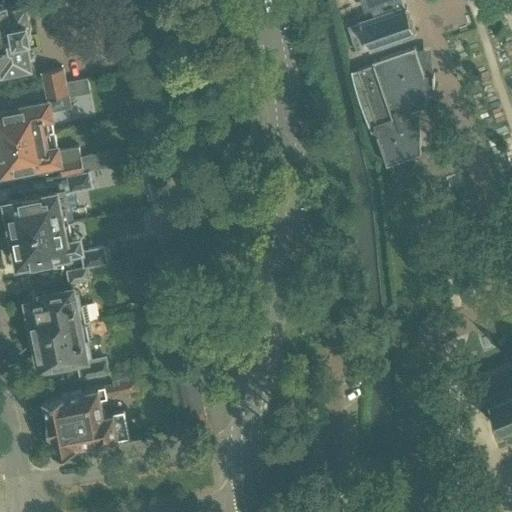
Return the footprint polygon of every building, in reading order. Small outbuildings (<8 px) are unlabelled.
[(0,60),(4,59),(5,65),(31,59),(27,38),(31,37),(30,29),(31,29),(28,13),(27,13),(25,0),(7,4),(7,0),(0,1),(0,60)] [(350,27),(357,50),(359,53),(370,49),(370,50),(371,50),(371,49),(414,34),(415,34),(415,33),(416,33),(415,32),(415,33),(412,25),(413,25),(412,24),(409,16),(410,16),(409,15),(406,8),(407,8),(406,7),(405,8),(402,0),(376,0),(382,16),(362,23),(361,23),(350,27)] [(425,104),(426,103),(426,101),(427,100),(427,98),(426,88),(425,89),(425,84),(434,84),(435,84),(434,73),(433,73),(425,74),(415,46),(373,61),(374,64),(358,69),(376,122),(374,123),(374,125),(372,130),(377,133),(378,135),(377,135),(387,164),(392,163),(394,169),(405,168),(404,158),(421,153),(419,122),(419,121),(418,121),(418,119),(420,114),(415,111),(414,109),(420,107),(422,107),(423,106),(425,104)] [(41,72),(44,86),(67,82),(64,67),(41,72)] [(0,140),(44,132),(54,130),(50,111),(72,107),(70,96),(91,91),(88,78),(67,82),(44,86),(47,101),(17,107),(16,101),(4,103),(5,109),(0,110),(0,140)] [(54,130),(44,132),(0,140),(0,161),(1,161),(3,171),(15,168),(59,160),(62,176),(66,175),(93,170),(92,168),(91,162),(83,163),(82,157),(79,145),(74,146),(58,149),(54,130)] [(102,169),(93,170),(66,175),(70,191),(93,187),(92,182),(104,180),(102,169)] [(5,220),(8,234),(63,222),(60,207),(68,205),(65,190),(17,199),(6,202),(9,217),(5,217),(6,220),(5,220)] [(152,223),(167,220),(164,203),(149,206),(152,223)] [(63,222),(8,234),(11,247),(12,250),(15,249),(18,264),(82,250),(85,250),(82,236),(66,240),(63,222)] [(82,250),(85,266),(89,265),(107,261),(104,246),(85,250),(82,250)] [(89,265),(85,266),(67,269),(70,284),(92,279),(89,265)] [(33,332),(33,333),(91,321),(88,305),(82,307),(80,293),(74,294),(73,288),(41,293),(42,298),(28,300),(30,314),(29,314),(33,332)] [(91,321),(33,333),(32,334),(31,335),(30,336),(29,337),(30,346),(32,346),(34,347),(35,347),(36,348),(37,350),(40,367),(54,364),(56,368),(77,363),(80,378),(111,372),(107,354),(88,357),(88,353),(92,352),(89,340),(95,339),(91,321)] [(166,361),(174,398),(201,393),(194,355),(166,361)] [(41,398),(43,405),(45,416),(48,418),(51,429),(48,433),(50,443),(54,446),(55,450),(130,436),(125,410),(116,412),(105,414),(101,398),(139,390),(137,378),(136,378),(135,375),(113,379),(114,383),(103,385),(102,380),(37,395),(38,398),(41,398)] [(491,400),(497,417),(500,423),(496,425),(497,427),(501,426),(501,427),(503,427),(504,430),(507,429),(505,426),(511,423),(511,387),(508,389),(506,386),(504,386),(506,390),(493,395),(491,391),(489,392),(491,396),(490,396),(490,397),(486,399),(487,401),(491,400)] [(201,393),(174,398),(179,424),(206,419),(201,393)]
